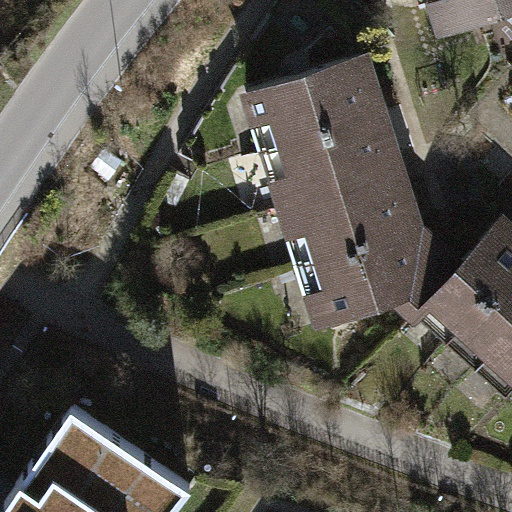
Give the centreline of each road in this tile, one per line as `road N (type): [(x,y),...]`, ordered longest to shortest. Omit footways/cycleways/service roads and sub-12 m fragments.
road 1 (track): [(0,283),(67,322),(511,495)]
road 2 (residential): [(119,0),(0,173)]
